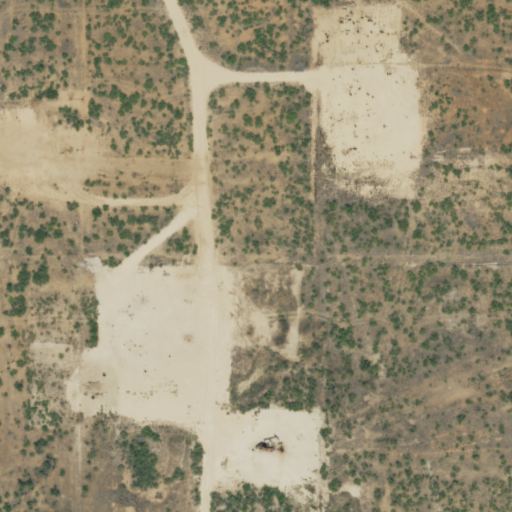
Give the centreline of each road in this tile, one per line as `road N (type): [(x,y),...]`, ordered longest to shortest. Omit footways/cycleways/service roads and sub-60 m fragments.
road 1 (track): [(204,511),(204,468),(183,438),(214,341),(204,76),(174,0)]
road 2 (track): [(214,341),(336,382),(427,377),(511,341)]
